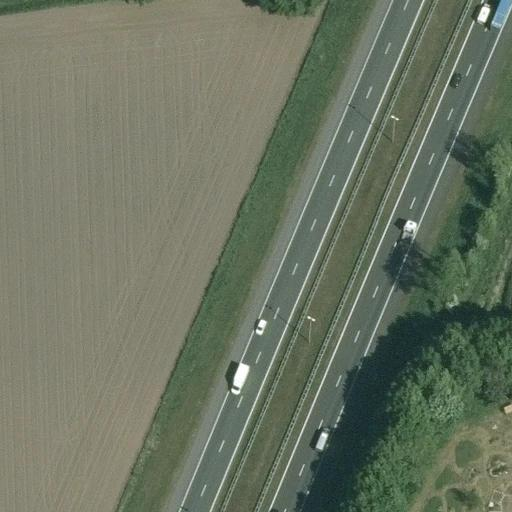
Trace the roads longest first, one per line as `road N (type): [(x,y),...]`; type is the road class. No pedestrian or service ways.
road 1 (motorway): [(287,511),(502,0)]
road 2 (motorway): [(407,0),(193,511)]
